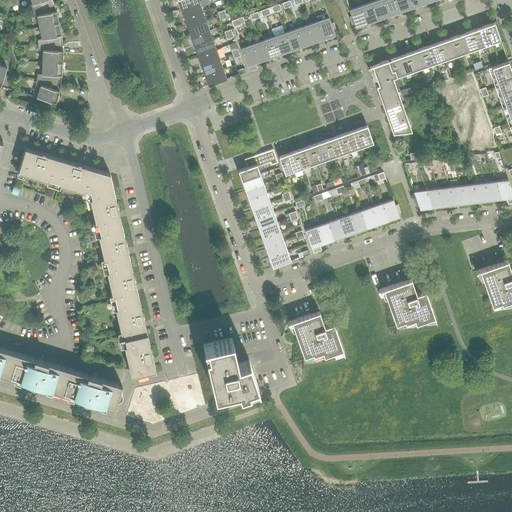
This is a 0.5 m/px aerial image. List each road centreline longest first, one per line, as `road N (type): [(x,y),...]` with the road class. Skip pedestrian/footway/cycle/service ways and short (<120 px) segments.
road 1 (residential): [(193,108),(498,0)]
road 2 (residential): [(256,287),(422,230),(511,217)]
road 3 (residential): [(171,334),(126,132)]
road 4 (residential): [(256,287),(193,108)]
road 5 (residential): [(60,343),(62,236),(33,206),(0,198)]
road 6 (residential): [(126,132),(80,0)]
